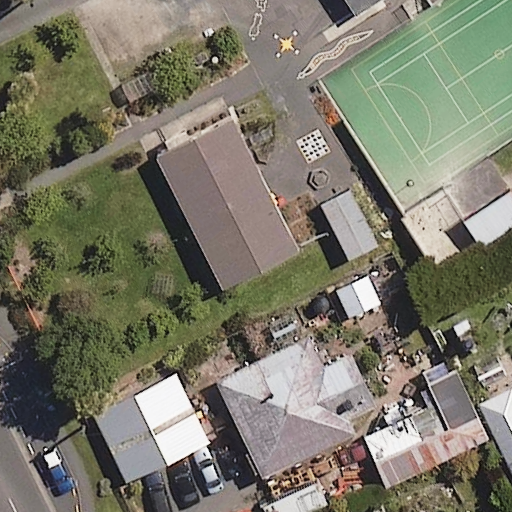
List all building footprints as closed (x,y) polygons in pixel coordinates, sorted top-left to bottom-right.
[(348,0),(354,9),(368,0),(348,0)] [(295,245),(228,113),(151,151),(218,284),(295,245)] [(375,242),(347,186),(318,200),(345,256),(375,242)] [(511,228),(511,194),(509,189),(464,215),(482,246),(511,228)] [(466,246),(437,197),(404,217),(433,266),(466,246)] [(375,399),(350,348),(322,362),(308,333),(215,378),(261,473),(354,428),(347,413),(375,399)] [(207,438),(175,370),(92,410),(125,478),(207,438)] [(486,434),(455,370),(427,383),(436,401),(364,436),(386,482),(486,434)] [(511,388),(481,404),(511,467),(511,388)]
